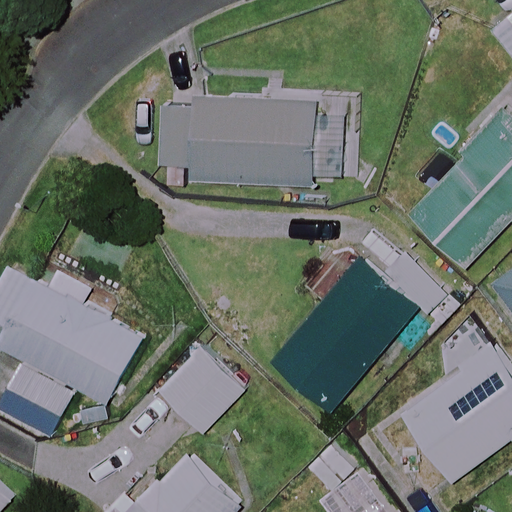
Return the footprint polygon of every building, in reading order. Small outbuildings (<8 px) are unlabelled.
[(511,12),(490,31),(511,57),(511,12)] [(322,98),(196,91),(194,112),(163,110),(160,162),(195,164),(195,178),(317,184),(322,98)] [(511,104),(511,103),(413,211),(473,265),(511,221),(511,104)] [(464,298),(407,251),(386,276),(362,256),(277,359),(335,407),(421,303),(444,322),(464,298)] [(147,333),(12,263),(0,285),(0,319),(11,326),(2,342),(113,399),(147,333)] [(511,441),(511,363),(495,338),(460,362),(464,368),(408,406),(457,479),(511,441)] [(249,387),(204,344),(162,388),(208,431),(249,387)] [(75,393),(14,361),(0,387),(0,405),(53,434),(75,393)] [(236,511),(246,502),(190,448),(140,500),(129,489),(106,511),(236,511)] [(372,511),(394,496),(374,469),(347,489),(364,511),(372,511)] [(0,511),(15,496),(0,482),(0,511)]
